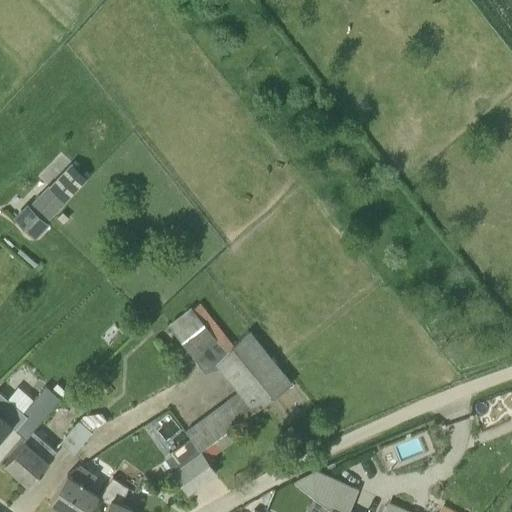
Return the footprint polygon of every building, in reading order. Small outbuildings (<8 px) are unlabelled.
[(72,164),(49,188),(64,202),(87,178),(72,164)] [(45,221),(64,202),(49,188),(31,207),(27,203),(14,216),(35,237),(48,224),(45,221)] [(239,391),(195,424),(212,443),(291,384),(248,331),(232,345),(198,304),(192,310),(190,307),(169,324),(206,372),(208,371),(220,367),(239,391)] [(26,438),(66,391),(53,380),(47,387),(45,385),(23,412),(0,392),(0,437),(10,425),(26,438)] [(92,433),(90,431),(78,421),(59,443),(73,455),(92,433)] [(191,438),(200,451),(212,443),(195,424),(186,431),(191,438)] [(173,471),(200,452),(200,451),(191,438),(173,452),(181,464),(173,470),(165,458),(164,459),(173,471)] [(29,484),(57,452),(45,441),(38,450),(25,439),(5,463),(29,484)] [(200,452),(173,471),(176,475),(175,475),(188,493),(215,473),(200,452)] [(89,488),(95,476),(79,466),(65,475),(49,501),(65,511),(87,511),(98,494),(89,488)] [(293,482),(314,499),(329,510),(329,509),(340,485),(312,473),(293,482)] [(121,505),(128,488),(112,478),(99,496),(98,498),(109,503),(105,511),(132,511),(133,510),(121,505)] [(305,511),(327,511),(329,510),(314,499),(305,511)]
